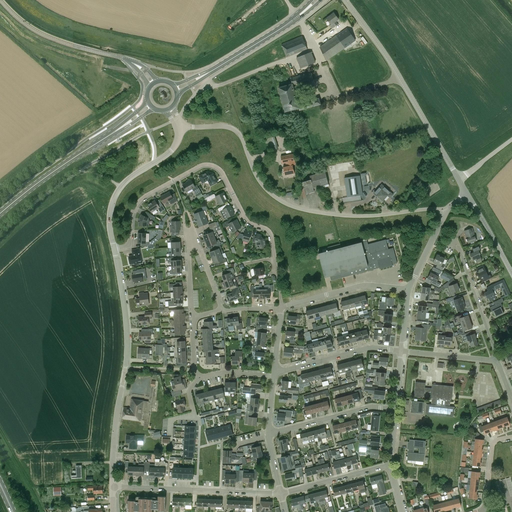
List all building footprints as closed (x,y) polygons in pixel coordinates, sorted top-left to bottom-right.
[(334,13),(326,18),(331,25),(329,26),(332,29),(334,28),(338,24),(336,22),(339,20),(334,13)] [(355,41),(346,29),(338,34),(320,47),(326,61),(355,41)] [(286,58),(307,49),(302,36),(281,44),(286,58)] [(300,69),(315,63),(311,52),(296,58),(300,69)] [(298,107),(292,85),(313,79),(311,73),(303,75),(290,78),(292,84),(278,88),(285,112),(298,108),(299,111),(321,105),(319,98),(312,100),(313,103),(298,107)] [(278,149),(274,136),(265,140),(266,143),(269,143),(272,151),(278,149)] [(295,165),(295,161),(293,154),(281,157),(282,164),(286,163),(287,167),(283,167),(284,176),(294,174),(293,166),(294,166),(294,165),(295,165)] [(306,194),(314,191),(313,188),(328,184),(325,171),(309,176),(311,180),(303,182),(306,194)] [(217,182),(213,174),(208,172),(199,177),(202,183),(208,180),(211,186),(217,182)] [(347,197),(362,195),(359,176),(344,178),(347,197)] [(195,186),(191,180),(182,185),(186,192),(192,189),(196,197),(202,194),(197,185),(195,186)] [(390,198),(393,195),(382,185),(374,193),(382,201),(387,195),(390,198)] [(169,193),(168,192),(166,193),(166,194),(160,197),(164,204),(168,201),(170,202),(171,204),(177,201),(175,193),(171,195),(169,192),(169,193)] [(213,194),(204,199),(205,203),(211,200),(211,199),(215,198),(213,194)] [(222,194),(216,197),(218,201),(220,205),(227,201),(225,197),(224,198),(222,194)] [(157,203),(155,201),(148,205),(150,208),(149,208),(151,213),(157,209),(160,213),(165,210),(160,201),(157,203)] [(234,215),(230,206),(225,209),(223,206),(218,209),(219,212),(223,210),(227,218),(234,215)] [(199,227),(208,223),(203,211),(194,214),(199,227)] [(149,223),(149,222),(149,220),(148,219),(148,218),(141,215),(139,218),(140,219),(140,222),(139,222),(139,226),(147,226),(147,225),(148,224),(149,223)] [(241,228),(237,220),(231,223),(229,220),(224,222),(227,227),(229,226),(232,232),(241,228)] [(170,233),(179,232),(179,229),(180,229),(180,221),(172,222),(172,227),(170,227),(170,233)] [(215,238),(218,236),(216,233),(214,228),(210,230),(208,230),(209,233),(203,236),(205,241),(215,238)] [(474,235),(472,228),(464,231),(466,238),(468,243),(476,241),(474,235)] [(249,242),(252,233),(245,231),(244,235),(240,234),(236,238),(242,240),(242,241),(249,242)] [(138,243),(142,243),(142,247),(149,246),(154,244),(158,240),(155,237),(150,242),(149,242),(149,235),(148,234),(146,233),(138,233),(138,243)] [(261,237),(261,236),(256,235),(256,236),(254,235),(252,241),(257,242),(258,248),(265,246),(264,239),(263,239),(261,237)] [(216,241),(215,238),(205,241),(207,247),(213,244),(215,247),(220,245),(221,245),(219,240),(216,241)] [(171,248),(180,248),(180,242),(176,242),(176,239),(169,240),(170,243),(171,243),(171,248)] [(388,249),(386,240),(368,244),(367,241),(341,248),(340,244),(327,247),(328,251),(318,254),(325,278),(330,276),(331,281),(379,268),(380,269),(392,266),(392,264),(397,263),(393,248),(388,249)] [(210,252),(212,258),(221,254),(223,253),(222,250),(221,248),(220,245),(215,247),(212,248),(213,251),(210,252)] [(482,260),(479,255),(480,254),(478,251),(480,250),(478,246),(472,249),(474,253),(470,254),(473,261),(475,260),(476,263),(482,260)] [(180,248),(171,248),(172,254),(170,254),(170,257),(177,256),(176,253),(181,253),(180,248)] [(138,264),(138,262),(141,261),(140,258),(141,258),(139,249),(132,251),(133,256),(129,257),(130,264),(134,263),(134,264),(138,264)] [(221,254),(212,258),(214,264),(218,262),(219,265),(227,262),(226,259),(225,259),(225,258),(222,257),(221,254)] [(442,270),(444,265),(442,264),(444,259),(437,255),(433,262),(438,264),(436,267),(442,270)] [(171,267),(181,266),(181,260),(175,260),(174,257),(166,258),(166,261),(171,264),(171,267)] [(181,266),(171,267),(172,269),(167,273),(167,276),(176,275),(175,272),(182,272),(181,266)] [(491,278),(490,275),(487,276),(485,272),(486,271),(483,266),(476,269),(479,275),(477,275),(480,280),(482,279),(483,281),(491,278)] [(224,281),(224,282),(231,279),(234,278),(233,275),(235,274),(233,268),(230,269),(227,270),(228,273),(225,274),(224,275),(222,276),(224,281)] [(263,268),(254,269),(253,269),(251,269),(250,270),(252,280),(259,278),(258,276),(264,275),(263,268)] [(143,282),(142,280),(147,279),(145,269),(137,270),(137,271),(133,271),(133,275),(132,275),(133,280),(134,280),(135,283),(143,282)] [(439,288),(441,284),(437,281),(439,277),(431,273),(428,279),(431,280),(429,283),(439,288)] [(230,287),(232,290),(238,287),(236,282),(233,283),(231,279),(224,282),(221,283),(224,289),(230,287)] [(510,294),(504,280),(486,288),(488,291),(484,293),(486,296),(487,295),(490,302),(496,299),(493,293),(495,292),(496,291),(495,291),(495,289),(500,286),(505,297),(510,294)] [(439,289),(441,290),(445,288),(447,288),(449,293),(448,294),(449,297),(455,295),(454,292),(459,290),(457,283),(452,285),(449,282),(443,286),(443,285),(439,289)] [(173,288),(173,292),(182,292),(182,286),(176,287),(175,284),(169,285),(170,288),(173,288)] [(270,289),(264,289),(264,298),(270,298),(270,292),(273,292),(273,285),(270,286),(270,289)] [(259,298),(259,289),(259,287),(255,287),(254,287),(254,286),(251,286),(251,292),(253,292),(254,299),(259,298)] [(238,287),(232,290),(233,293),(226,295),(229,302),(239,298),(237,294),(240,293),(238,287)] [(143,294),(143,293),(139,294),(140,300),(136,300),(137,306),(145,305),(145,302),(148,301),(147,293),(143,294)] [(359,297),(361,305),(362,309),(365,308),(364,304),(367,304),(365,295),(359,297)] [(465,308),(462,298),(458,299),(457,295),(445,300),(447,303),(454,300),(457,311),(465,308)] [(183,297),(174,298),(171,298),(171,301),(168,302),(169,307),(177,306),(177,303),(183,303),(183,297)] [(355,307),(361,305),(359,297),(353,299),(355,307)] [(386,297),(385,303),(381,302),(380,307),(386,308),(386,305),(393,305),(394,298),(386,297)] [(504,314),(500,307),(502,306),(501,303),(504,302),(502,298),(493,302),(495,305),(490,307),(491,311),(492,311),(495,318),(504,314)] [(349,308),(355,307),(353,299),(347,300),(349,308)] [(343,310),(349,308),(347,300),(341,302),(343,310)] [(330,305),(332,313),(338,311),(336,303),(330,305)] [(326,315),(332,313),(330,305),(324,306),(326,315)] [(320,316),(326,315),(324,306),(318,308),(320,316)] [(314,318),(320,316),(318,308),(312,310),(314,318)] [(308,319),(314,318),(312,310),(306,311),(308,319)] [(379,315),(384,316),(384,321),(391,322),(392,315),(385,314),(385,311),(379,311),(379,315)] [(144,313),(145,316),(138,317),(139,325),(149,324),(148,319),(152,319),(151,312),(144,313)] [(425,318),(426,313),(417,312),(417,318),(416,321),(428,323),(429,319),(425,318)] [(299,323),(300,315),(293,314),(293,316),(288,316),(287,323),(296,324),(296,322),(299,323)] [(461,325),(470,322),(468,318),(469,318),(468,316),(460,318),(459,316),(453,318),(455,323),(460,321),(461,325)] [(238,317),(233,318),(234,325),(236,325),(237,330),(242,329),(241,323),(239,323),(238,317)] [(234,325),(233,318),(227,319),(228,325),(225,325),(226,331),(234,330),(234,325)] [(267,326),(268,318),(259,318),(259,323),(257,323),(256,328),(263,328),(264,326),(267,326)] [(470,322),(461,325),(458,326),(460,330),(457,331),(459,335),(464,333),(463,331),(472,328),(471,325),(471,326),(470,322)] [(429,329),(429,325),(422,324),(421,328),(416,327),(415,331),(416,331),(415,340),(425,341),(427,329),(429,329)] [(257,339),(266,340),(266,333),(262,333),(263,329),(255,328),(255,332),(254,338),(257,339)] [(296,332),(294,332),(286,331),(286,339),(290,339),(289,343),(294,344),(295,340),(294,340),(294,335),(302,335),(302,329),(296,329),(296,332)] [(139,340),(145,340),(145,342),(146,342),(150,342),(151,342),(150,335),(153,335),(152,330),(146,330),(146,332),(139,333),(139,340)] [(361,331),(363,339),(369,338),(367,330),(361,331)] [(357,341),(363,339),(361,331),(355,333),(357,341)] [(472,334),(471,331),(461,335),(464,342),(469,341),(471,347),(478,345),(475,338),(476,338),(474,334),(472,334)] [(351,342),(357,341),(355,333),(349,335),(351,342)] [(378,333),(374,333),(373,339),(378,340),(378,336),(383,337),(382,340),(390,341),(390,334),(383,334),(381,333),(378,333)] [(445,336),(444,344),(451,345),(452,337),(451,334),(449,334),(449,336),(445,336)] [(345,344),(351,342),(349,335),(343,336),(345,344)] [(324,340),(326,348),(332,346),(330,338),(327,339),(326,336),(323,337),(324,340)] [(339,346),(345,344),(343,336),(336,338),(339,346)] [(181,338),(173,338),(173,342),(175,342),(175,347),(177,347),(185,346),(185,341),(181,341),(181,338)] [(253,348),(260,349),(261,346),(265,346),(266,340),(257,339),(257,341),(257,342),(253,341),(253,348)] [(320,350),(326,348),(324,340),(318,342),(320,350)] [(314,351),(320,350),(318,342),(312,343),(314,351)] [(314,351),(312,343),(306,345),(306,346),(304,347),(303,353),(308,352),(308,353),(314,351)] [(285,348),(284,356),(292,357),(292,353),(299,353),(299,349),(303,350),(304,346),(290,345),(290,348),(285,348)] [(260,349),(253,348),(252,358),(253,358),(255,359),(263,360),(264,353),(260,353),(260,349)] [(149,359),(149,349),(138,349),(138,356),(142,356),(142,358),(149,359)] [(232,365),(239,364),(239,360),(242,360),(242,351),(235,351),(235,357),(231,357),(232,365)] [(175,358),(176,366),(187,366),(186,363),(186,357),(175,358)] [(380,357),(379,363),(374,363),(373,367),(379,368),(379,365),(387,366),(388,358),(380,357)] [(355,361),(357,369),(363,367),(361,359),(355,361)] [(351,370),(357,369),(355,361),(349,362),(351,370)] [(345,372),(351,370),(349,362),(343,364),(345,372)] [(339,373),(345,372),(343,364),(337,365),(339,373)] [(325,369),(327,377),(333,375),(331,367),(325,369)] [(321,378),(327,377),(325,369),(319,370),(321,378)] [(315,380),(321,378),(319,370),(313,372),(315,380)] [(309,382),(315,380),(313,372),(307,374),(309,382)] [(303,383),(309,382),(307,374),(301,375),(303,383)] [(174,392),(179,390),(184,389),(181,390),(181,386),(186,385),(185,382),(183,383),(183,380),(181,380),(180,377),(173,378),(176,387),(173,388),(172,386),(174,391),(174,392)] [(151,413),(155,386),(156,381),(151,381),(148,402),(144,401),(131,399),(130,408),(124,407),(122,418),(141,421),(144,421),(143,429),(147,430),(150,412),(151,413)] [(293,393),(298,394),(299,389),(288,388),(289,382),(282,381),(281,389),(288,390),(287,393),(293,393)] [(450,400),(452,400),(453,386),(432,384),(431,388),(425,388),(425,383),(415,382),(414,396),(424,397),(424,392),(431,393),(430,398),(432,398),(431,405),(426,404),(425,414),(453,416),(454,407),(450,406),(450,400)] [(242,394),(246,394),(253,395),(253,392),(260,393),(261,385),(252,384),(251,388),(244,388),(244,386),(244,384),(240,384),(239,393),(242,394)] [(365,391),(375,392),(374,398),(384,399),(384,391),(377,391),(378,387),(365,386),(365,391)] [(352,394),(352,395),(354,402),(360,401),(360,399),(363,398),(360,389),(354,391),(355,394),(352,394)] [(214,400),(212,391),(207,392),(209,401),(212,400),(213,402),(215,401),(214,400)] [(204,402),(201,393),(195,395),(197,404),(201,403),(201,405),(204,404),(204,402)] [(248,398),(247,404),(250,404),(259,405),(259,399),(253,398),(253,395),(246,394),(246,397),(248,398)] [(184,411),(183,407),(185,406),(184,400),(175,402),(177,408),(178,408),(179,413),(184,411)] [(500,400),(475,410),(476,414),(502,404),(500,400)] [(410,413),(423,414),(424,402),(412,401),(410,413)] [(246,410),(246,414),(249,414),(254,415),(254,411),(258,412),(259,405),(250,404),(247,404),(246,410)] [(284,421),(285,421),(286,416),(291,417),(292,412),(279,411),(279,414),(278,414),(277,420),(284,421)] [(249,414),(248,424),(257,425),(257,422),(257,418),(254,418),(254,415),(249,414)] [(378,431),(379,416),(372,415),(370,430),(378,431)] [(501,420),(503,426),(506,425),(506,426),(510,425),(507,417),(501,420)] [(501,427),(503,426),(501,420),(494,422),(497,429),(501,428),(501,427)] [(494,431),(497,429),(494,422),(488,424),(491,431),(493,430),(494,431)] [(488,432),(491,431),(488,424),(482,426),(485,434),(489,433),(488,432)] [(230,425),(224,426),(226,436),(233,435),(230,425)] [(224,426),(218,428),(220,438),(226,436),(224,426)] [(220,438),(218,428),(211,430),(214,440),(220,438)] [(318,430),(321,439),(326,438),(331,437),(329,430),(325,431),(325,428),(318,430)] [(213,440),(214,440),(211,430),(205,431),(208,441),(211,440),(212,440),(213,440)] [(318,430),(312,431),(314,438),(317,437),(319,442),(322,442),(321,439),(320,437),(318,430)] [(306,433),(308,440),(309,442),(309,443),(315,442),(314,438),(312,431),(306,433)] [(303,444),(309,443),(309,442),(308,440),(306,433),(300,435),(301,437),(297,438),(299,445),(303,444)] [(472,442),(472,445),(481,446),(482,444),(483,444),(483,440),(479,439),(480,436),(472,435),(472,439),(475,439),(475,442),(472,442)] [(143,441),(143,436),(126,436),(126,443),(130,443),(129,448),(137,449),(137,441),(143,441)] [(289,442),(288,439),(286,439),(279,441),(281,453),(285,452),(285,451),(288,450),(287,445),(288,445),(288,443),(289,442)] [(423,462),(426,441),(409,440),(407,460),(423,462)] [(348,450),(352,464),(358,462),(356,456),(353,457),(351,449),(354,449),(353,443),(347,445),(348,449),(348,450)] [(253,453),(261,451),(260,446),(254,447),(253,444),(247,446),(248,449),(251,448),(253,453)] [(367,447),(359,446),(358,452),(366,453),(366,454),(371,455),(370,457),(378,458),(379,450),(371,450),(371,448),(367,447)] [(261,451),(253,453),(250,454),(251,459),(251,460),(251,462),(257,461),(256,458),(262,456),(261,451)] [(281,457),(282,464),(291,462),(294,461),(293,456),(299,455),(298,451),(286,454),(287,456),(281,457)] [(337,455),(340,467),(346,465),(344,459),(344,456),(341,457),(340,454),(337,455)] [(323,458),(320,459),(324,472),(330,470),(328,463),(325,464),(323,458)] [(318,473),(324,472),(320,459),(317,460),(318,463),(315,464),(316,467),(318,473)] [(160,462),(160,476),(165,476),(165,470),(168,470),(168,463),(166,463),(164,461),(161,461),(160,462)] [(291,462),(282,464),(284,470),(292,468),(291,465),(294,464),(294,461),(291,462)] [(143,469),(146,469),(147,462),(144,462),(144,464),(139,464),(138,467),(138,475),(143,475),(143,469)] [(154,476),(155,465),(150,465),(150,463),(147,462),(146,469),(149,469),(149,476),(154,476)] [(318,473),(316,467),(313,467),(312,462),(309,462),(312,475),(318,473)] [(82,478),(81,465),(76,466),(76,475),(71,475),(71,479),(82,478)] [(230,483),(230,474),(225,474),(225,470),(222,470),(222,474),(225,474),(224,483),(230,483)] [(230,474),(230,483),(235,484),(236,476),(239,476),(240,470),(236,470),(236,475),(230,474)] [(249,471),(240,470),(239,476),(243,476),(243,482),(248,482),(249,473),(249,471)] [(254,473),(249,473),(248,482),(254,482),(254,477),(257,477),(257,470),(254,470),(254,473)] [(295,480),(293,474),(295,473),(295,470),(293,471),(293,473),(285,475),(286,482),(295,480)] [(379,476),(379,475),(377,476),(377,477),(370,479),(371,485),(377,484),(380,495),(386,494),(383,482),(382,475),(379,476)] [(357,482),(359,489),(360,493),(366,492),(363,481),(357,482)] [(98,486),(98,485),(88,486),(88,490),(94,490),(94,493),(103,493),(102,486),(98,486)] [(335,496),(341,494),(339,487),(333,489),(335,496)] [(320,505),(323,504),(320,492),(314,493),(316,500),(319,499),(320,505)] [(316,500),(314,493),(308,495),(311,504),(314,503),(315,507),(317,506),(316,500)] [(165,510),(166,496),(158,496),(158,500),(153,500),(153,499),(138,498),(138,502),(136,502),(136,501),(128,500),(128,504),(127,504),(127,503),(127,511),(135,511),(138,511),(137,511),(152,511),(153,509),(157,509),(157,510),(165,510)] [(452,499),(454,507),(457,506),(457,507),(461,506),(459,499),(456,499),(455,496),(451,497),(452,499)] [(299,504),(297,498),(291,499),(293,506),(294,509),(297,508),(298,511),(301,511),(299,504)] [(363,504),(363,505),(364,507),(373,505),(371,498),(367,499),(368,503),(363,504)] [(445,500),(448,510),(452,509),(451,507),(454,507),(452,499),(445,500)] [(439,504),(441,510),(444,510),(444,511),(448,510),(445,500),(442,501),(439,502),(439,504)] [(266,511),(266,502),(260,501),(260,505),(256,506),(256,511),(259,511),(260,511),(266,511)] [(386,509),(385,503),(374,506),(375,511),(388,511),(388,508),(386,509)]
